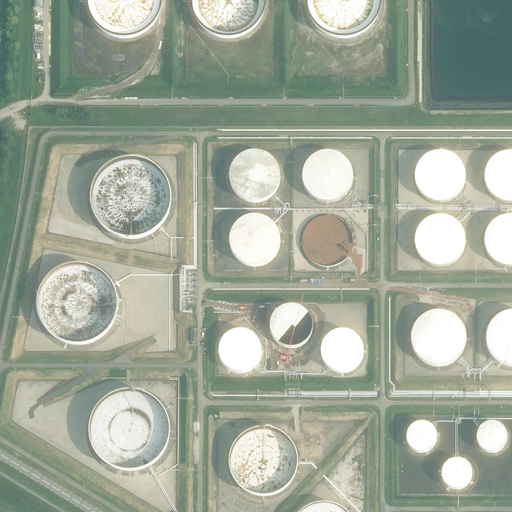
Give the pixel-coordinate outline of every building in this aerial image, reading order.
[(152,26),(160,16),(164,4),(164,0),(88,0),(90,10),(96,21),(105,29),(116,34),(128,36),(141,33),(152,26)] [(254,28),(262,19),(267,7),(267,0),(191,0),(193,10),(198,21),(207,29),(218,35),(230,37),(242,35),(254,28)] [(370,27),(378,17),(383,5),(382,0),(306,0),(308,11),(314,22),(323,31),(334,36),(347,37),(359,34),(370,27)] [(242,199),(258,203),(272,197),(281,184),(282,172),(275,158),(260,150),(244,153),(233,162),(229,175),(232,187),(242,199)] [(315,200),(330,203),(345,198),(354,185),(355,172),(348,159),(332,151),(316,153),(306,163),(302,176),(304,188),(315,200)] [(427,200),(442,204),(457,198),(465,186),(466,173),(459,159),(444,151),(428,154),(418,164),(414,177),(416,189),(427,200)] [(497,200),(511,203),(511,151),(498,154),(488,163),(484,176),(486,188),(497,200)] [(111,235),(133,240),(154,233),(166,220),(171,199),(165,179),(151,165),(134,160),(115,163),(102,172),(93,188),(91,205),(98,222),(111,235)] [(241,263),(257,267),(271,262),(280,249),(281,236),(274,223),(259,215),(243,217),(233,227),(229,240),(231,252),(241,263)] [(427,264),(443,268),(457,262),(466,249),(467,237),(460,223),(445,215),(429,218),(418,227),(414,240),(417,252),(427,264)] [(498,264),(511,267),(511,215),(499,218),(489,227),(485,240),(487,252),(498,264)] [(330,267),(344,263),(352,248),(353,241),(347,224),(335,217),(327,216),(310,221),(304,232),(303,245),(307,258),(321,266),(327,267),(330,267)] [(58,339),(80,345),(100,338),(112,325),(118,304),(112,283),(97,269),(80,265),(61,268),(48,277),(39,293),(38,310),(44,327),(58,339)] [(170,274),(124,277),(124,285),(121,285),(123,308),(138,306),(138,309),(144,309),(144,310),(152,310),(151,302),(157,301),(157,300),(163,299),(170,298),(169,292),(174,292),(173,277),(170,278),(170,274)] [(281,346),(294,349),(307,343),(314,331),(312,314),(300,305),(289,304),(277,310),(270,320),(271,334),(281,346)] [(333,315),(352,318),(354,310),(334,307),(333,315)] [(497,363),(511,367),(511,307),(501,309),(489,319),(483,336),(486,351),(497,363)] [(258,320),(261,313),(251,308),(248,315),(258,320)] [(423,364),(440,369),(456,365),(468,352),(471,334),(461,316),(444,308),(427,311),(415,321),(409,337),(412,352),(423,364)] [(229,371),(243,374),(255,368),(263,356),(260,339),(249,330),(238,329),(225,335),(219,345),(219,359),(229,371)] [(331,371),(345,374),(357,368),(365,356),(363,339),(351,330),(340,329),(328,335),(321,345),(322,359),(331,371)] [(110,466),(132,471),(153,464),(165,451),(170,430),(164,410),(149,396),(132,391),(114,394),(101,403),(92,419),(90,436),(97,453),(110,466)] [(415,452),(423,454),(432,451),(438,441),(437,430),(428,422),(418,421),(411,425),(406,434),(407,444),(415,452)] [(485,453),(494,454),(502,451),(508,442),(507,431),(498,423),(489,422),(481,426),(476,434),(478,445),(485,453)] [(244,489),(263,495),(280,491),(294,478),(298,458),(290,438),(273,428),(251,429),(237,439),(230,456),(232,475),(244,489)] [(450,488),(459,490),(467,487),(473,478),(472,466),(463,459),(454,458),(446,462),(441,470),(442,481),(450,488)] [(347,511),(332,503),(311,504),(300,511),(347,511)]
